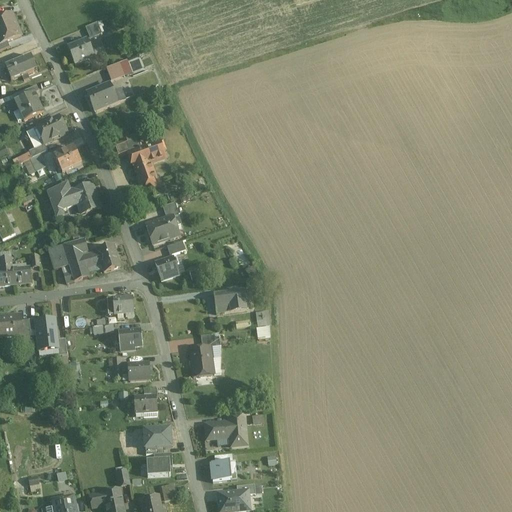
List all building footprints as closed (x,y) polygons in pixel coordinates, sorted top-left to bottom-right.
[(0,20),(0,33),(16,27),(11,16),(0,20)] [(97,24),(86,29),(90,41),(102,36),(97,24)] [(16,27),(0,33),(0,46),(7,43),(21,38),(16,27)] [(87,41),(68,49),(75,66),(94,58),(87,41)] [(7,43),(0,46),(0,52),(9,49),(7,43)] [(31,57),(6,68),(11,83),(22,78),(24,83),(29,81),(27,76),(37,72),(31,57)] [(127,62),(119,65),(125,78),(133,75),(127,62)] [(119,65),(106,70),(112,83),(125,78),(119,65)] [(110,86),(87,95),(95,114),(117,105),(110,86)] [(36,88),(24,93),(27,98),(34,95),(39,93),(36,88)] [(123,90),(117,91),(119,102),(125,101),(123,90)] [(27,98),(15,104),(24,123),(43,114),(34,95),(27,98)] [(45,126),(37,130),(37,131),(38,133),(36,136),(40,143),(43,144),(44,146),(45,147),(67,136),(59,119),(45,126)] [(42,121),(30,127),(33,132),(37,131),(37,130),(45,126),(42,121)] [(151,142),(144,144),(143,140),(139,141),(136,133),(121,138),(122,143),(111,147),(116,162),(128,158),(141,195),(161,188),(154,167),(168,162),(160,140),(151,143),(151,142)] [(44,146),(29,154),(30,155),(32,161),(41,156),(41,157),(48,153),(45,147),(44,146)] [(0,150),(0,158),(9,154),(5,148),(0,150)] [(74,150),(55,159),(62,175),(81,165),(74,150)] [(30,155),(13,163),(16,169),(25,164),(30,162),(32,161),(30,155)] [(32,161),(30,162),(36,174),(47,169),(41,157),(41,156),(32,161)] [(30,162),(25,164),(31,177),(36,174),(30,162)] [(67,186),(49,195),(51,201),(70,194),(67,186)] [(92,186),(74,192),(78,205),(81,204),(85,216),(82,217),(82,216),(81,217),(82,217),(101,210),(92,186)] [(70,194),(51,201),(58,220),(63,218),(61,213),(79,206),(78,205),(74,192),(70,194)] [(30,198),(22,202),(24,207),(32,203),(30,198)] [(175,205),(163,209),(167,221),(173,219),(179,217),(175,205)] [(5,217),(0,219),(0,238),(3,245),(15,238),(5,217)] [(167,221),(147,228),(153,247),(179,238),(173,219),(167,221)] [(84,242),(48,252),(55,272),(62,270),(62,269),(70,267),(67,259),(82,255),(83,259),(89,257),(84,242)] [(182,244),(167,249),(170,258),(186,253),(182,244)] [(115,248),(98,253),(98,255),(89,257),(83,259),(87,272),(97,269),(98,273),(103,271),(104,275),(121,270),(115,248)] [(82,255),(67,259),(70,267),(75,284),(89,279),(87,272),(83,259),(82,255)] [(176,259),(155,266),(161,283),(180,277),(177,268),(179,267),(176,259)] [(12,262),(0,263),(0,288),(15,287),(13,272),(12,262)] [(70,267),(62,269),(62,270),(67,286),(75,284),(70,267)] [(204,269),(189,274),(192,282),(207,277),(204,269)] [(30,270),(13,272),(15,287),(32,285),(30,270)] [(259,282),(246,284),(247,292),(260,290),(259,282)] [(244,292),(214,297),(217,316),(247,311),(244,292)] [(133,299),(107,301),(109,318),(117,317),(118,322),(124,321),(124,316),(134,316),(133,299)] [(21,317),(0,319),(0,340),(23,338),(24,338),(22,323),(21,317)] [(35,323),(36,331),(39,354),(58,352),(59,352),(58,342),(56,331),(54,331),(53,321),(35,323)] [(29,322),(22,323),(24,338),(23,338),(24,344),(31,344),(30,332),(29,322)] [(98,328),(93,329),(94,336),(114,334),(113,326),(107,327),(98,328)] [(141,332),(119,334),(120,351),(143,348),(141,332)] [(219,335),(201,338),(203,350),(210,348),(210,349),(220,348),(219,335)] [(66,341),(58,342),(59,352),(58,352),(59,358),(67,357),(66,341)] [(203,350),(189,351),(193,380),(214,377),(210,349),(210,348),(203,350)] [(109,360),(108,360),(109,368),(114,368),(121,367),(120,359),(109,360)] [(149,365),(129,366),(130,383),(150,382),(149,365)] [(121,367),(114,368),(115,381),(122,381),(121,367)] [(157,396),(144,397),(144,399),(134,399),(135,415),(143,415),(157,414),(158,414),(157,396)] [(244,415),(228,417),(229,424),(245,423),(244,415)] [(253,426),(264,424),(263,416),(252,418),(253,426)] [(229,424),(205,426),(207,442),(231,440),(232,449),(247,447),(245,423),(229,424)] [(171,429),(143,431),(144,452),(145,452),(146,457),(164,456),(163,450),(172,450),(171,429)] [(232,457),(214,458),(215,465),(230,464),(233,464),(232,457)] [(170,461),(147,463),(148,479),(171,477),(170,461)] [(215,465),(211,466),(213,484),(232,483),(230,464),(215,465)] [(127,472),(116,474),(119,489),(130,487),(127,472)] [(59,483),(67,481),(66,473),(57,475),(59,483)] [(38,478),(28,480),(30,489),(40,487),(38,478)] [(174,487),(162,490),(164,504),(177,502),(174,487)] [(124,511),(120,492),(96,497),(99,509),(106,507),(106,511),(124,511)] [(221,496),(222,501),(219,503),(219,511),(246,511),(245,503),(249,502),(249,493),(221,496)] [(76,511),(74,498),(52,502),(54,509),(46,511),(76,511)] [(163,511),(160,498),(140,502),(142,511),(163,511)]
